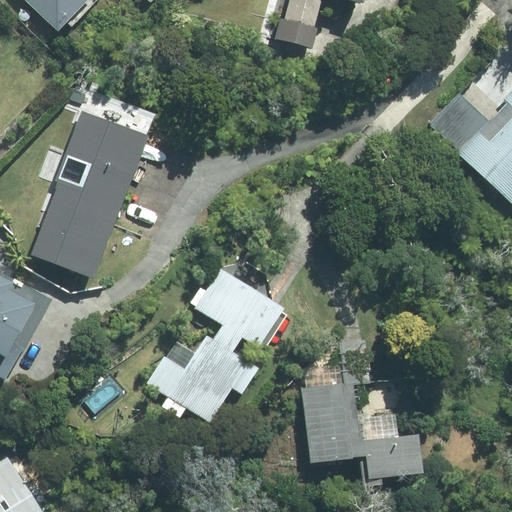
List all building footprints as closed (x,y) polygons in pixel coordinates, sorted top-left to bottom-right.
[(19,0),(58,33),(87,0),(19,0)] [(286,0),(273,42),(306,52),(321,0),(347,0),(355,2),(355,0),(286,0)] [(462,94),(427,127),(505,208),(511,200),(511,71),(475,107),(462,94)] [(91,281),(148,122),(85,99),(27,258),(91,281)] [(230,278),(212,268),(190,305),(220,323),(209,341),(203,337),(193,352),(174,340),(146,386),(205,422),(226,388),(239,396),(256,369),(229,353),(241,333),(258,344),(280,309),(269,302),(264,276),(241,261),(230,278)] [(0,384),(2,385),(21,354),(9,347),(32,309),(41,314),(47,304),(0,275),(0,384)] [(355,379),(300,385),(308,464),(362,459),(364,478),(421,472),(418,437),(362,443),(355,379)] [(0,511),(40,511),(9,459),(0,464),(0,511)]
